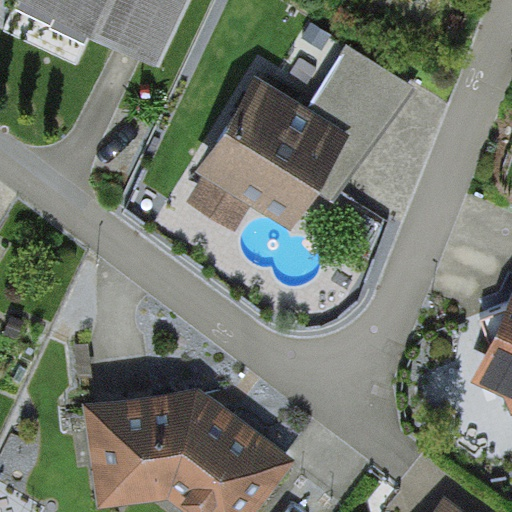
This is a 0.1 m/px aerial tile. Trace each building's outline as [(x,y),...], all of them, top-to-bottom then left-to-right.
[(178,0),(45,0),(155,51),(178,0)] [(311,114),(258,82),(208,163),(290,213),(312,177),(330,188),(386,97),(339,69),(311,114)] [(511,300),(511,302),(481,313),(492,343),(481,367),(506,379),(511,394),(511,300)] [(195,392),(97,406),(105,465),(142,460),(210,511),(241,511),(282,459),(195,392)] [(465,511),(449,499),(439,511),(465,511)]
